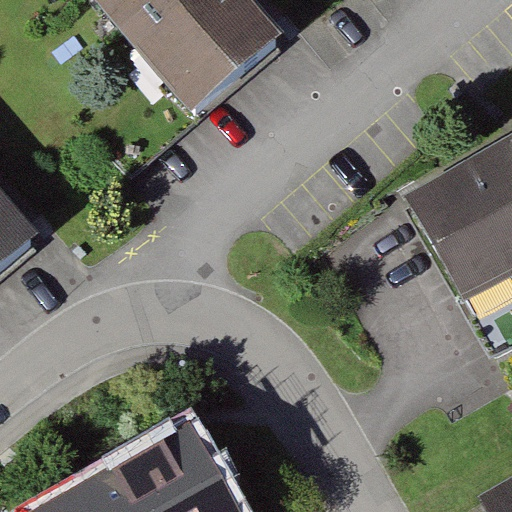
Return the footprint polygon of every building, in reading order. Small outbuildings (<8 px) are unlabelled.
[(194,140),(285,65),(231,0),(84,0),(147,76),(138,83),(160,110),(165,105),(194,140)] [(511,155),(399,221),(460,326),(511,296),(511,155)] [(0,294),(35,266),(0,222),(0,294)] [(235,511),(200,445),(74,511),(235,511)] [(511,511),(511,494),(478,511),(511,511)]
